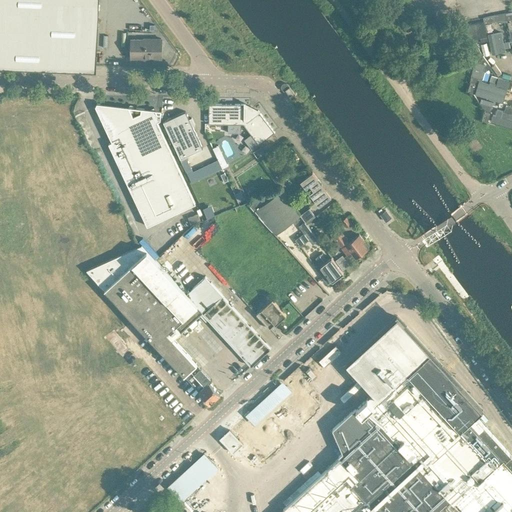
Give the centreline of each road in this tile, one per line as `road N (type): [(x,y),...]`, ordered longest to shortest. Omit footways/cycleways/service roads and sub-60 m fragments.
road 1 (unclassified): [(117,511),(396,255)]
road 2 (unclassified): [(396,255),(267,84),(216,82)]
road 3 (residential): [(480,198),(333,0)]
road 4 (unclassified): [(0,80),(216,82)]
road 5 (unknown): [(511,438),(432,346),(397,355),(355,391)]
road 6 (unknown): [(80,81),(146,225),(188,212)]
road 7 (unclassified): [(511,400),(396,255)]
